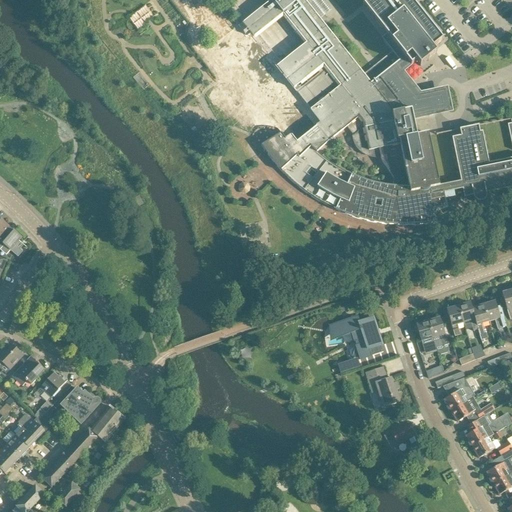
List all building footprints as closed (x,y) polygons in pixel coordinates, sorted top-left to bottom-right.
[(347,53),(304,0),(272,0),(243,24),(242,24),(223,39),(233,53),(228,57),(262,100),(290,135),(285,139),(281,133),(261,146),(264,149),(266,152),(275,165),(286,176),(297,187),(310,196),(323,204),(337,211),(351,217),(365,221),(380,224),(395,225),(410,226),(424,225),(426,225),(428,224),(430,224),(432,224),(434,223),(437,223),(434,211),(447,208),(446,202),(473,196),(481,202),(486,194),(487,193),(492,192),(494,192),(499,191),(502,190),(507,189),(508,189),(511,188),(511,118),(511,119),(511,124),(508,124),(508,126),(509,130),(509,133),(510,137),(511,145),(511,158),(510,159),(508,159),(504,160),(500,161),(496,162),(494,162),(490,163),(489,163),(488,160),(487,156),(487,153),(486,149),(485,145),(484,141),(484,139),(483,135),(482,132),(480,132),(479,126),(460,129),(460,131),(460,130),(461,136),(452,138),(461,182),(439,186),(439,181),(429,136),(429,134),(417,136),(413,118),(414,118),(434,113),(432,103),(433,102),(434,102),(434,101),(434,100),(435,100),(435,99),(435,98),(434,98),(434,97),(433,97),(433,96),(432,96),(431,96),(430,96),(430,94),(420,96),(413,87),(400,72),(410,64),(411,66),(416,62),(420,66),(437,53),(433,49),(442,41),(443,41),(415,6),(410,0),(368,0),(362,5),(363,5),(387,36),(383,39),(391,50),(396,56),(387,64),(384,60),(378,65),(381,68),(367,79),(362,73),(347,53)] [(0,236),(7,229),(9,226),(1,220),(0,221),(0,236)] [(10,231),(7,229),(0,236),(0,249),(0,250),(7,255),(15,246),(17,247),(21,243),(19,241),(22,237),(14,231),(11,234),(9,232),(10,231)] [(511,290),(502,293),(510,320),(511,319),(511,290)] [(499,306),(497,307),(495,302),(483,305),(488,322),(495,320),(498,331),(507,328),(500,304),(499,306)] [(472,309),(472,308),(470,303),(458,306),(463,323),(470,322),(473,331),(478,330),(472,309)] [(481,324),(488,322),(483,305),(472,308),(472,309),(478,330),(481,340),(486,339),(481,324)] [(457,325),(463,323),(458,306),(447,310),(455,337),(460,335),(457,325)] [(376,337),(376,334),(376,333),(377,332),(376,332),(376,330),(372,319),(359,323),(357,317),(331,326),(335,336),(346,334),(348,344),(354,342),(355,342),(356,345),(355,346),(356,346),(361,360),(383,352),(378,336),(376,337)] [(449,349),(443,328),(440,318),(428,322),(436,348),(436,349),(437,352),(437,353),(438,353),(441,355),(447,353),(449,349)] [(436,349),(436,348),(428,322),(416,325),(424,352),(430,350),(431,354),(437,352),(436,349)] [(485,357),(482,351),(480,345),(471,349),(473,354),(470,355),(472,362),(485,357)] [(0,368),(6,374),(17,363),(24,356),(13,346),(5,355),(0,351),(0,350),(0,368)] [(501,364),(511,359),(511,356),(511,353),(499,358),(501,364)] [(461,366),(472,362),(470,355),(459,360),(461,366)] [(39,367),(40,366),(30,357),(12,377),(22,386),(27,382),(31,385),(34,383),(41,375),(39,374),(41,371),(39,367)] [(438,358),(423,364),(428,377),(443,372),(438,358)] [(490,368),(501,364),(499,358),(487,362),(490,368)] [(359,367),(357,359),(338,365),(341,373),(340,373),(341,374),(360,368),(360,367),(359,367)] [(383,407),(390,405),(399,402),(391,378),(379,382),(375,370),(365,373),(372,393),(378,392),(383,407)] [(463,372),(451,377),(453,383),(464,378),(465,378),(463,372)] [(56,403),(66,392),(72,386),(66,380),(64,382),(54,373),(40,388),(44,392),(40,396),(46,402),(35,413),(41,419),(56,403)] [(451,377),(435,383),(437,389),(446,385),(453,383),(451,377)] [(452,395),(444,400),(451,411),(466,402),(469,400),(472,398),(473,396),(473,394),(469,388),(467,387),(465,387),(464,378),(453,383),(446,385),(449,390),(452,395)] [(81,425),(100,404),(100,401),(98,399),(95,400),(93,401),(85,393),(83,394),(77,389),(70,396),(61,406),(74,418),(81,425)] [(6,411),(10,406),(6,402),(1,407),(6,411)] [(466,402),(451,411),(458,422),(466,417),(467,417),(473,413),(469,406),(466,402)] [(56,421),(48,412),(57,403),(56,403),(41,419),(40,421),(48,429),(56,421)] [(491,404),(476,412),(480,419),(489,413),(495,410),(491,404)] [(6,411),(10,415),(14,410),(10,406),(6,411)] [(98,438),(105,443),(113,450),(117,444),(110,438),(125,419),(110,407),(88,431),(97,439),(98,438)] [(0,421),(2,423),(10,415),(6,411),(1,416),(2,417),(0,419),(0,421)] [(507,415),(494,422),(489,413),(480,419),(471,424),(466,427),(470,434),(466,436),(472,447),(486,440),(493,435),(502,430),(511,423),(511,417),(509,419),(507,415)] [(47,434),(31,419),(26,414),(17,422),(19,424),(36,440),(37,440),(39,443),(47,434)] [(406,423),(400,426),(397,422),(380,432),(391,450),(408,440),(411,445),(413,444),(416,450),(420,447),(406,423)] [(29,449),(36,440),(19,424),(11,432),(15,436),(29,449)] [(502,430),(493,435),(497,441),(505,436),(502,430)] [(74,464),(97,439),(88,431),(72,448),(65,455),(74,464)] [(21,457),(29,449),(15,436),(7,444),(21,457)] [(496,440),(491,443),(488,444),(486,440),(472,447),(479,459),(494,449),(496,448),(501,456),(511,449),(507,443),(500,447),(496,440)] [(109,454),(113,450),(105,443),(101,447),(109,454)] [(0,453),(13,465),(21,457),(7,444),(0,451),(0,453)] [(493,484),(511,472),(511,449),(501,456),(505,462),(487,472),(493,484)] [(13,465),(0,453),(0,468),(3,471),(3,472),(5,474),(13,465)] [(71,467),(74,464),(65,455),(42,479),(51,488),(71,467)] [(92,470),(77,489),(71,484),(57,500),(70,511),(83,495),(82,494),(97,475),(92,470)] [(500,495),(511,487),(511,472),(493,484),(500,495)] [(34,511),(32,508),(44,495),(36,486),(23,500),(12,511),(13,511),(34,511)]
